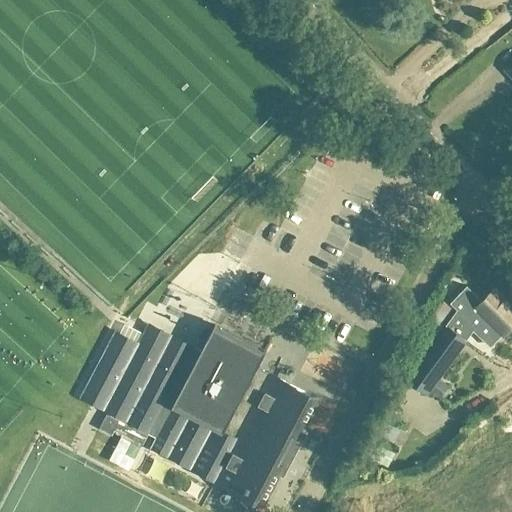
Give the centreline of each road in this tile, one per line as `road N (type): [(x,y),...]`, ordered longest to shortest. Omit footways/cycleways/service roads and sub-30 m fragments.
road 1 (unclassified): [(313,511),(470,187)]
road 2 (tertiary): [(470,187),(297,0)]
